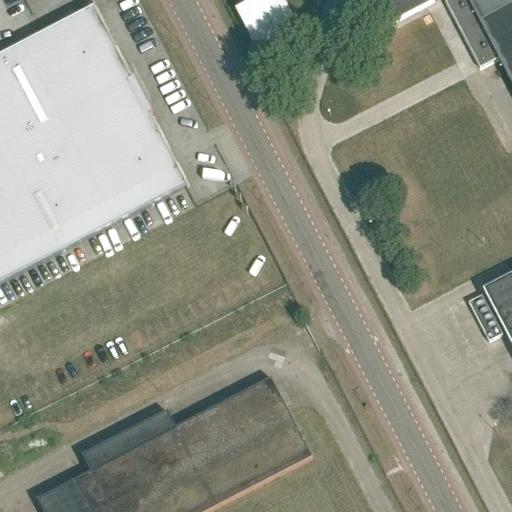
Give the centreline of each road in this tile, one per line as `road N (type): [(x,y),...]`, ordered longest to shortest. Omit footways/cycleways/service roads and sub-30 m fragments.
road 1 (tertiary): [(443,511),(179,0)]
road 2 (unknown): [(96,0),(193,179)]
